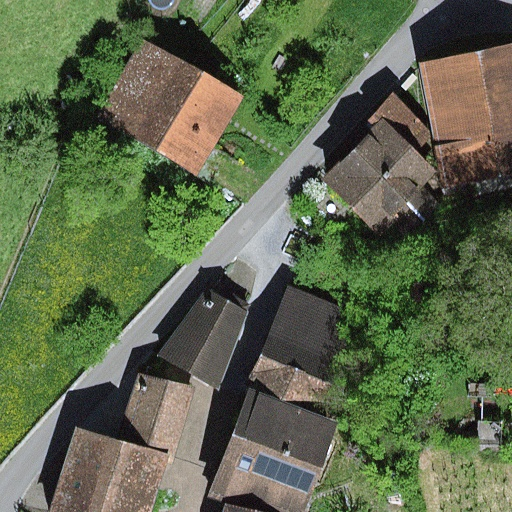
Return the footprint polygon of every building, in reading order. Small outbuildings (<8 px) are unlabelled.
[(241,97),(146,37),(99,112),(194,172),(241,97)] [(511,45),(421,64),(445,194),(511,180),(511,45)] [(371,132),(322,182),(374,234),(389,218),(408,237),(439,206),(418,185),(433,171),(413,152),(430,134),(392,96),(364,125),(371,132)] [(343,308),(287,287),(247,389),(251,390),(318,416),(348,338),(343,308)] [(248,312),(206,290),(158,356),(217,389),(248,312)] [(149,511),(190,393),(138,376),(115,445),(76,432),(49,511),(52,511),(149,511)] [(318,416),(251,390),(212,491),(269,511),(303,511),(337,424),(318,416)]
